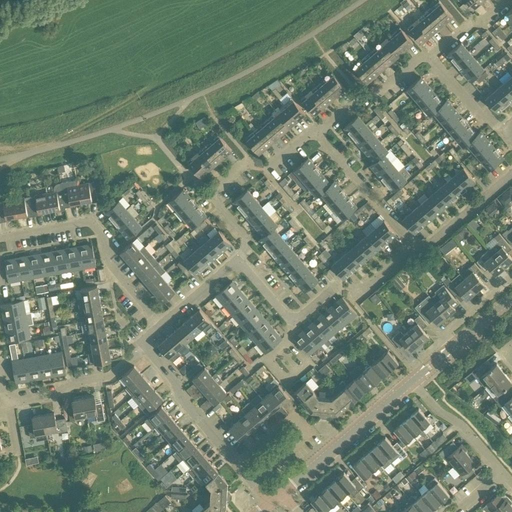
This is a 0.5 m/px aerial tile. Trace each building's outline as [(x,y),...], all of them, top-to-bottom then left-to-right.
[(480,2),(477,0),(464,0),(472,9),(480,2)] [(407,1),(403,5),(407,10),(411,6),(407,1)] [(438,1),(430,7),(444,23),(452,17),(438,1)] [(430,7),(423,14),(436,30),(444,23),(430,7)] [(436,30),(423,14),(415,21),(429,37),(436,30)] [(429,37),(415,21),(407,27),(421,43),(429,37)] [(496,37),(503,31),(498,26),(492,32),(496,37)] [(391,33),(405,49),(413,43),(399,27),(391,33)] [(507,36),(503,31),(496,37),(500,41),(507,36)] [(391,33),(384,40),(397,56),(405,49),(391,33)] [(397,56),(384,40),(376,47),(390,63),(397,56)] [(481,41),(471,50),(478,58),(487,48),(481,41)] [(455,63),(468,51),(461,42),(447,54),(455,63)] [(390,63),(376,47),(368,53),(382,69),(390,63)] [(468,51),(455,63),(462,71),(476,60),(468,51)] [(382,69),(368,53),(361,60),(374,76),(382,69)] [(374,76),(361,60),(353,67),(366,83),(374,76)] [(476,60),(462,71),(470,80),(483,68),(476,60)] [(297,79),(305,72),(301,69),(293,76),(297,79)] [(324,79),(337,95),(345,88),(331,72),(324,79)] [(511,76),(503,83),(511,94),(511,76)] [(415,97),(428,85),(421,77),(407,88),(415,97)] [(324,79),(316,85),(329,101),(337,95),(324,79)] [(272,90),(280,85),(278,81),(270,86),(272,90)] [(511,94),(503,83),(494,91),(506,104),(511,98),(511,94)] [(329,101),(316,85),(308,92),(322,108),(329,101)] [(435,94),(428,85),(415,97),(422,105),(435,94)] [(254,100),(261,95),(258,91),(251,97),(254,100)] [(288,91),(279,98),(283,102),(291,95),(288,91)] [(506,104),(494,91),(485,98),(497,112),(506,104)] [(322,108),(308,92),(300,99),(314,115),(322,108)] [(443,102),(435,94),(422,105),(430,115),(434,111),(443,102)] [(284,104),(297,120),(305,114),(291,98),(284,104)] [(446,99),(443,102),(434,111),(440,120),(454,108),(446,99)] [(237,112),(244,106),(241,103),(233,107),(237,112)] [(284,104),(276,111),(290,127),(297,120),(284,104)] [(461,116),(454,108),(440,120),(448,128),(461,116)] [(276,111),(268,118),(282,134),(290,127),(276,111)] [(352,135),(365,124),(358,115),(344,126),(352,135)] [(461,116),(448,128),(455,137),(469,125),(461,116)] [(282,134),(268,118),(260,124),(274,140),(282,134)] [(274,140),(260,124),(253,131),(266,147),(274,140)] [(365,124),(352,135),(359,144),(373,132),(365,124)] [(476,134),(469,125),(455,137),(463,146),(467,143),(476,134)] [(480,130),(476,134),(467,143),(474,151),(488,139),(480,130)] [(266,147),(253,131),(245,138),(258,154),(266,147)] [(380,141),(373,132),(359,144),(366,152),(380,141)] [(218,134),(210,141),(223,157),(231,150),(218,134)] [(495,148),(488,139),(474,151),(481,160),(495,148)] [(223,157),(210,141),(202,148),(216,164),(223,157)] [(388,150),(380,141),(366,152),(374,161),(384,153),(388,150)] [(216,164),(202,148),(194,154),(208,170),(216,164)] [(503,157),(495,148),(481,160),(489,169),(503,157)] [(384,153),(374,161),(370,165),(378,173),(391,162),(384,153)] [(208,170),(194,154),(186,161),(200,177),(208,170)] [(302,178),(316,166),(308,157),(294,169),(302,178)] [(391,162),(378,173),(385,182),(399,170),(391,162)] [(472,172),(475,169),(469,162),(466,165),(472,172)] [(323,175),(316,166),(302,178),(309,186),(323,175)] [(454,175),(466,188),(475,181),(463,167),(454,175)] [(481,176),(475,169),(472,172),(477,179),(481,176)] [(406,179),(399,170),(385,182),(392,191),(406,179)] [(330,183),(323,175),(309,186),(317,196),(321,192),(330,183)] [(466,188),(454,175),(446,182),(457,196),(466,188)] [(81,202),(78,184),(77,180),(60,183),(65,209),(66,209),(65,207),(75,205),(74,203),(81,202)] [(330,183),(321,192),(328,201),(342,189),(334,180),(330,183)] [(94,181),(78,184),(81,202),(87,200),(88,203),(98,201),(94,181)] [(446,182),(437,190),(449,203),(457,196),(446,182)] [(57,191),(45,193),(48,210),(55,209),(55,211),(65,209),(60,183),(58,183),(57,184),(56,187),(57,191)] [(177,209),(191,197),(183,188),(170,200),(177,209)] [(511,188),(499,194),(503,202),(511,197),(511,188)] [(241,210),(255,198),(247,189),(233,201),(241,210)] [(349,198),(342,189),(328,201),(335,209),(349,198)] [(437,190),(429,197),(440,210),(449,203),(437,190)] [(48,210),(45,193),(35,195),(35,196),(30,196),(29,196),(33,216),(43,214),(43,211),(48,210)] [(33,216),(29,196),(13,199),(17,216),(23,215),(23,217),(33,216)] [(198,206),(191,197),(177,209),(185,218),(198,206)] [(429,197),(420,204),(431,218),(440,210),(429,197)] [(255,198),(241,210),(248,218),(262,206),(255,198)] [(349,198),(335,209),(343,218),(357,207),(349,198)] [(13,199),(0,201),(0,220),(0,222),(11,220),(10,217),(17,216),(13,199)] [(113,220),(127,209),(119,200),(105,211),(113,220)] [(500,207),(495,201),(490,205),(495,211),(500,207)] [(431,218),(420,204),(411,212),(423,225),(431,218)] [(198,206),(185,218),(192,226),(206,215),(198,206)] [(269,215),(262,206),(248,218),(255,226),(269,215)] [(134,217),(127,209),(113,220),(120,229),(134,217)] [(423,225),(411,212),(403,219),(414,233),(423,225)] [(269,215),(255,226),(263,235),(273,227),(277,224),(269,215)] [(142,226),(134,217),(120,229),(128,238),(142,226)] [(468,223),(475,231),(480,227),(473,219),(468,223)] [(384,220),(375,227),(387,241),(396,234),(384,220)] [(159,233),(162,230),(157,224),(154,227),(159,233)] [(273,227),(263,235),(259,238),(267,247),(280,236),(273,227)] [(387,241),(375,227),(367,235),(378,249),(387,241)] [(511,227),(508,231),(507,229),(502,234),(511,245),(511,227)] [(469,233),(465,228),(455,237),(459,242),(469,233)] [(162,230),(159,233),(164,240),(168,237),(162,230)] [(210,238),(221,251),(230,244),(219,230),(210,238)] [(281,236),(280,236),(267,247),(274,256),(288,244),(288,245),(294,240),(287,231),(281,236)] [(493,254),(504,267),(511,260),(511,258),(507,252),(511,248),(499,233),(494,237),(502,246),(493,254)] [(378,249),(367,235),(358,242),(370,256),(378,249)] [(221,251),(210,238),(201,245),(213,259),(221,251)] [(127,260),(140,250),(132,241),(120,252),(127,260)] [(370,256),(358,242),(349,250),(361,263),(370,256)] [(171,252),(174,249),(169,243),(165,245),(171,252)] [(79,247),(83,268),(96,265),(92,244),(79,247)] [(295,253),(288,245),(288,244),(274,256),(282,265),(295,253)] [(201,245),(193,252),(204,266),(213,259),(201,245)] [(144,246),(140,250),(127,260),(134,269),(151,255),(144,246)] [(83,268),(79,247),(67,249),(71,270),(83,268)] [(67,249),(54,251),(58,272),(71,270),(67,249)] [(174,249),(171,252),(176,258),(179,255),(174,249)] [(361,263),(349,250),(341,257),(352,271),(361,263)] [(58,272),(54,251),(42,254),(46,275),(58,272)] [(204,266),(193,252),(184,260),(195,273),(204,266)] [(116,263),(124,258),(121,253),(113,259),(116,263)] [(303,262),(295,253),(282,265),(289,273),(303,262)] [(46,275),(42,254),(30,256),(34,277),(46,275)] [(493,254),(484,261),(481,257),(476,262),(484,271),(489,267),(495,275),(504,267),(493,254)] [(158,263),(151,255),(134,269),(141,277),(158,263)] [(34,277),(30,256),(17,258),(21,279),(34,277)] [(352,271),(341,257),(332,265),(344,278),(352,271)] [(21,279),(17,258),(5,261),(9,282),(21,279)] [(183,270),(186,267),(180,261),(177,264),(183,270)] [(303,262),(289,273),(297,282),(310,270),(303,262)] [(158,263),(141,277),(149,285),(161,274),(165,271),(158,263)] [(464,278),(476,292),(484,284),(478,276),(483,272),(475,263),(466,270),(469,274),(464,278)] [(191,274),(186,267),(183,270),(188,276),(191,274)] [(99,281),(106,280),(103,268),(96,269),(99,281)] [(318,279),(310,270),(297,282),(304,291),(318,279)] [(161,274),(149,285),(155,293),(168,283),(161,274)] [(392,278),(401,288),(406,284),(398,274),(392,278)] [(464,278),(455,286),(452,282),(447,286),(455,296),(460,291),(467,299),(476,292),(464,278)] [(225,304),(241,290),(233,281),(216,294),(225,304)] [(60,289),(59,283),(48,285),(50,291),(60,289)] [(168,283),(155,293),(163,302),(175,291),(168,283)] [(83,299),(99,296),(97,285),(81,288),(83,299)] [(446,287),(441,291),(439,290),(431,297),(446,316),(455,309),(449,301),(454,297),(446,287)] [(249,300),(241,290),(225,304),(233,314),(249,300)] [(375,294),(370,298),(376,304),(381,300),(375,294)] [(446,316),(431,297),(429,295),(415,307),(426,320),(431,316),(438,324),(446,316)] [(99,296),(83,299),(77,300),(79,311),(85,310),(101,307),(99,296)] [(342,297),(333,305),(347,322),(357,314),(342,297)] [(4,317),(25,313),(23,300),(1,304),(4,317)] [(249,300),(233,314),(241,323),(257,309),(249,300)] [(333,305),(323,313),(337,330),(347,322),(333,305)] [(103,318),(101,307),(85,310),(87,321),(103,318)] [(200,309),(191,316),(202,329),(211,321),(200,309)] [(257,309),(241,323),(249,333),(266,319),(257,309)] [(28,325),(25,313),(4,317),(6,329),(28,325)] [(323,313),(314,322),(328,338),(337,330),(323,313)] [(409,330),(420,344),(429,336),(422,329),(427,325),(419,315),(414,319),(417,323),(409,330)] [(191,316),(183,323),(194,336),(202,329),(191,316)] [(105,328),(103,318),(87,321),(89,331),(105,328)] [(266,319),(249,333),(258,342),(274,329),(266,319)] [(314,322),(304,330),(318,346),(328,338),(314,322)] [(194,336),(183,323),(175,330),(186,343),(194,336)] [(28,325),(6,329),(9,342),(30,338),(28,325)] [(365,335),(371,331),(368,327),(363,332),(365,335)] [(105,328),(89,331),(91,342),(107,339),(105,328)] [(282,338),(274,329),(258,342),(266,352),(282,338)] [(186,343),(175,330),(167,337),(178,350),(177,350),(181,354),(188,347),(185,344),(186,343)] [(318,346),(304,330),(294,338),(297,341),(308,355),(318,346)] [(409,330),(404,335),(400,331),(392,338),(400,348),(405,344),(411,351),(420,344),(409,330)] [(232,335),(228,338),(235,345),(238,342),(232,335)] [(178,350),(167,337),(158,345),(169,357),(177,350),(178,350)] [(107,339),(91,342),(93,353),(109,350),(107,339)] [(222,349),(228,343),(225,340),(219,345),(222,349)] [(355,345),(352,341),(346,346),(349,350),(355,345)] [(234,357),(237,354),(232,347),(229,350),(234,357)] [(111,361),(109,350),(93,353),(95,364),(111,361)] [(220,353),(217,350),(204,361),(207,364),(220,353)] [(380,357),(390,370),(398,362),(388,350),(380,357)] [(335,356),(338,359),(344,354),(341,351),(335,356)] [(49,354),(53,376),(66,373),(62,352),(49,354)] [(53,376),(49,354),(37,356),(41,378),(53,376)] [(243,360),(237,354),(234,357),(240,363),(243,360)] [(37,356),(25,359),(29,380),(41,378),(37,356)] [(338,359),(335,356),(330,360),(332,364),(338,359)] [(390,370),(380,357),(371,364),(382,377),(390,370)] [(29,380),(25,359),(12,361),(16,382),(29,380)] [(193,367),(196,371),(202,365),(199,362),(193,367)] [(496,363),(490,368),(486,364),(474,374),(478,379),(482,376),(489,385),(504,373),(496,363)] [(325,364),(322,367),(327,373),(330,370),(325,364)] [(371,364),(363,372),(373,384),(382,377),(371,364)] [(129,385),(142,374),(134,365),(122,376),(129,385)] [(186,366),(184,365),(179,369),(184,375),(190,370),(186,366)] [(259,374),(265,369),(262,365),(256,370),(259,374)] [(246,376),(249,373),(243,366),(240,369),(246,376)] [(358,366),(350,373),(355,379),(365,391),(373,384),(363,372),(358,366)] [(196,371),(193,367),(190,370),(184,375),(187,378),(196,371)] [(200,386),(212,376),(205,367),(193,378),(200,386)] [(504,373),(489,385),(496,394),(493,397),(496,402),(509,392),(505,388),(511,382),(507,376),(504,373)] [(142,374),(129,385),(125,388),(133,396),(149,382),(144,376),(142,374)] [(248,383),(254,378),(251,375),(246,380),(248,383)] [(212,376),(200,386),(207,394),(219,384),(212,376)] [(306,382),(294,393),(301,401),(313,390),(318,386),(312,378),(306,382)] [(355,379),(347,385),(346,386),(357,398),(365,391),(355,379)] [(236,385),(238,388),(244,383),(241,380),(236,385)] [(343,389),(338,393),(348,404),(349,405),(357,398),(346,386),(347,385),(343,381),(339,384),(343,389)] [(149,382),(133,396),(131,397),(139,405),(143,401),(156,390),(149,382)] [(227,392),(219,384),(207,394),(214,403),(227,392)] [(238,388),(236,385),(230,390),(233,393),(238,388)] [(279,385),(270,392),(281,404),(289,397),(279,385)] [(139,405),(146,413),(163,399),(156,390),(143,401),(139,405)] [(313,390),(301,401),(311,413),(315,410),(320,416),(327,417),(328,417),(334,412),(336,414),(348,404),(338,393),(332,398),(325,397),(319,397),(313,390)] [(281,404),(270,392),(262,399),(273,412),(281,404)] [(511,395),(509,392),(496,402),(500,407),(504,404),(511,413),(511,412),(511,395)] [(226,402),(232,397),(229,394),(223,399),(226,402)] [(101,402),(96,403),(94,396),(83,398),(86,416),(96,414),(97,421),(105,420),(101,402)] [(72,400),(74,407),(68,408),(70,421),(77,420),(76,418),(86,416),(83,398),(72,400)] [(262,399),(254,406),(265,419),(273,412),(262,399)] [(265,419),(254,406),(250,402),(242,409),(256,426),(265,419)] [(215,412),(221,407),(218,403),(212,408),(215,412)] [(169,414),(162,406),(144,421),(151,429),(157,425),(169,414)] [(410,415),(422,429),(430,421),(419,408),(410,415)] [(242,409),(234,416),(248,433),(256,426),(242,409)] [(54,412),(43,414),(46,432),(57,430),(57,432),(64,431),(61,418),(55,419),(54,412)] [(32,416),(33,424),(28,425),(30,437),(36,436),(36,434),(46,432),(43,414),(32,416)] [(117,423),(120,420),(115,414),(112,417),(117,423)] [(169,414),(157,425),(164,433),(176,423),(169,414)] [(410,415),(402,422),(413,436),(418,431),(422,436),(426,433),(422,429),(410,415)] [(491,421),(496,425),(500,419),(496,415),(491,421)] [(248,433),(234,416),(225,423),(240,440),(248,433)] [(120,420),(117,423),(122,429),(126,426),(120,420)] [(413,436),(402,422),(393,430),(405,443),(413,436)] [(176,423),(164,433),(171,441),(183,431),(176,423)] [(183,431),(171,441),(178,449),(190,439),(183,431)] [(433,442),(437,447),(447,439),(443,434),(433,442)] [(127,445),(131,442),(126,436),(123,439),(127,445)] [(385,437),(377,444),(392,462),(400,455),(401,454),(403,457),(407,454),(405,451),(401,446),(397,442),(393,445),(385,437)] [(190,439),(178,449),(173,454),(180,462),(185,458),(197,447),(190,439)] [(437,447),(433,442),(424,449),(429,454),(437,447)] [(461,444),(456,449),(451,443),(439,453),(444,459),(446,458),(453,466),(467,454),(464,450),(465,449),(461,444)] [(377,444),(369,451),(384,469),(391,463),(393,466),(395,465),(392,462),(377,444)] [(137,456),(140,453),(136,447),(132,450),(137,456)] [(197,447),(185,458),(192,466),(204,455),(197,447)] [(429,454),(424,449),(419,453),(424,459),(429,454)] [(369,451),(360,458),(372,471),(377,467),(381,472),(384,469),(369,451)] [(140,453),(137,456),(142,461),(145,458),(140,453)] [(467,454),(453,466),(460,475),(464,480),(474,471),(470,466),(476,462),(472,457),(471,458),(467,454)] [(204,455),(192,466),(187,470),(194,478),(199,474),(211,464),(204,455)] [(372,471),(360,458),(352,465),(363,478),(372,471)] [(151,472),(155,469),(150,463),(146,466),(151,472)] [(218,472),(211,464),(199,474),(206,482),(217,472),(218,472)] [(177,478),(170,471),(161,479),(167,487),(177,478)] [(210,502),(204,507),(207,511),(222,511),(225,510),(225,508),(223,506),(230,500),(230,493),(225,487),(228,484),(218,472),(217,472),(206,482),(211,488),(210,495),(210,502)] [(335,479),(347,493),(354,486),(358,491),(363,486),(355,477),(351,481),(344,472),(335,479)] [(398,481),(403,476),(400,472),(394,477),(398,481)] [(409,482),(414,478),(410,474),(405,478),(408,481),(409,482)] [(441,502),(449,495),(434,478),(426,485),(429,488),(441,502)] [(347,493),(335,479),(327,486),(339,500),(347,493)] [(163,490),(166,487),(161,482),(158,484),(163,490)] [(327,486),(319,493),(330,507),(336,503),(339,507),(343,504),(339,500),(327,486)] [(429,488),(421,496),(432,509),(441,502),(429,488)] [(380,496),(376,491),(371,495),(375,500),(380,496)] [(324,511),(330,507),(319,493),(311,501),(320,511),(324,511)] [(506,498),(505,498),(503,500),(498,494),(482,507),(485,511),(492,511),(506,511),(511,507),(511,505),(510,503),(511,502),(507,497),(506,498)] [(162,503),(168,498),(165,495),(159,500),(162,503)] [(421,496),(416,500),(412,495),(409,498),(413,503),(420,511),(428,511),(432,509),(421,496)] [(420,511),(413,503),(404,510),(406,511),(420,511)]
